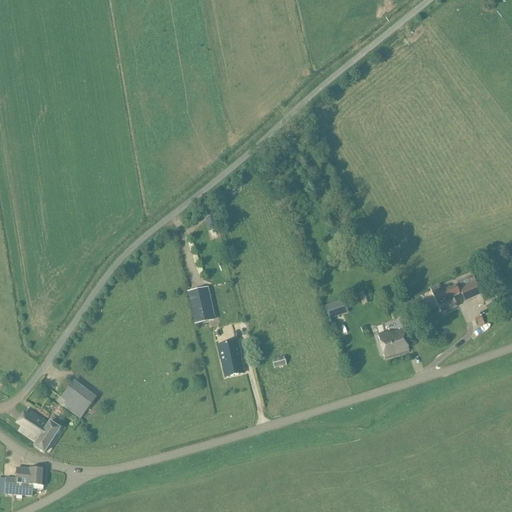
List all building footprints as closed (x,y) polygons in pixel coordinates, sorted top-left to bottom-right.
[(240,187),(238,184),(228,191),(231,194),(240,187)] [(217,229),(215,218),(207,220),(209,231),(217,229)] [(459,289),(466,303),(482,296),(476,282),(459,289)] [(214,320),(207,288),(188,292),(195,324),(214,320)] [(433,297),(441,314),(456,307),(449,290),(433,297)] [(371,302),(367,292),(360,294),(364,305),(371,302)] [(344,301),(325,308),(329,319),(348,313),(344,301)] [(478,326),(484,324),(481,318),(476,320),(478,326)] [(412,341),(408,328),(395,332),(390,332),(378,336),(385,360),(410,353),(407,342),(412,341)] [(244,374),(237,343),(218,347),(225,378),(244,374)] [(286,365),(284,357),(272,360),(274,368),(286,365)] [(97,399),(73,381),(57,403),(80,420),(97,399)] [(49,424),(31,412),(18,431),(36,443),(33,447),(44,454),(60,429),(50,422),(49,424)] [(6,480),(0,479),(0,494),(32,497),(33,487),(44,488),(45,471),(17,469),(16,480),(6,479),(6,480)]
